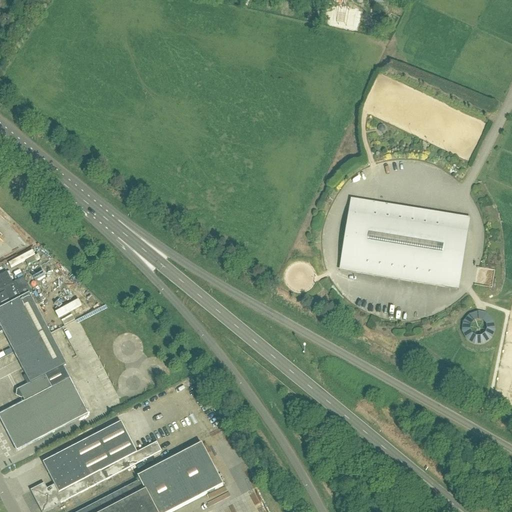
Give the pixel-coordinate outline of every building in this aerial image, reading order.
[(350,200),(339,272),(459,291),(470,219),(350,200)] [(16,359),(53,340),(29,296),(32,294),(23,278),(12,284),(6,273),(0,276),(0,333),(3,332),(16,359)] [(68,310),(62,314),(65,319),(71,316),(68,310)] [(54,318),(48,320),(51,326),(57,324),(54,318)] [(56,330),(52,332),(56,340),(60,338),(56,330)] [(64,367),(66,366),(53,340),(16,359),(30,385),(19,391),(26,403),(0,416),(0,419),(17,452),(89,416),(64,367)] [(137,454),(121,423),(43,464),(54,487),(46,491),(44,486),(31,492),(41,511),(47,511),(162,453),(157,443),(137,454)] [(174,511),(223,486),(201,445),(138,478),(137,478),(139,482),(82,511),(174,511)]
